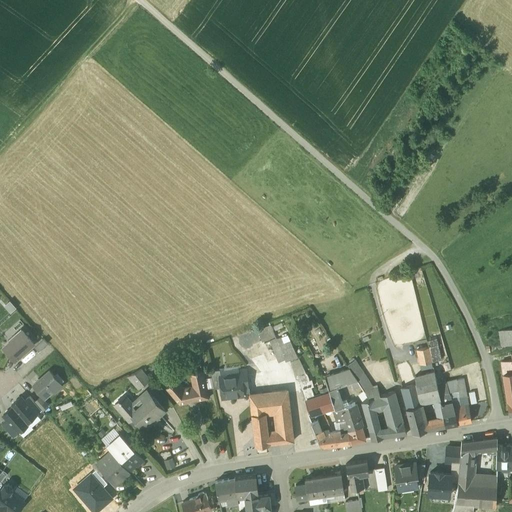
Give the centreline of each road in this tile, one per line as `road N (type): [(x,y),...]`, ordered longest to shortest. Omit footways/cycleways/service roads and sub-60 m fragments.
road 1 (track): [(139,0),(434,258),(486,356),(498,429)]
road 2 (residential): [(278,464),(511,427)]
road 3 (track): [(0,149),(137,0)]
road 4 (residential): [(132,511),(165,488),(278,464)]
